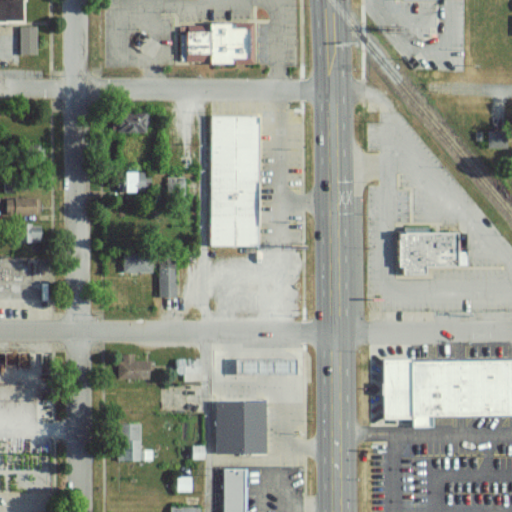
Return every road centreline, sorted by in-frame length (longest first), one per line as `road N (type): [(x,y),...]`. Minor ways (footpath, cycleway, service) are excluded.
road 1 (trunk): [(350,511),(342,0)]
road 2 (residential): [(76,0),(81,511)]
road 3 (residential): [(0,329),(511,327)]
road 4 (trunk): [(320,107),(322,511)]
road 5 (residential): [(0,85),(345,84)]
